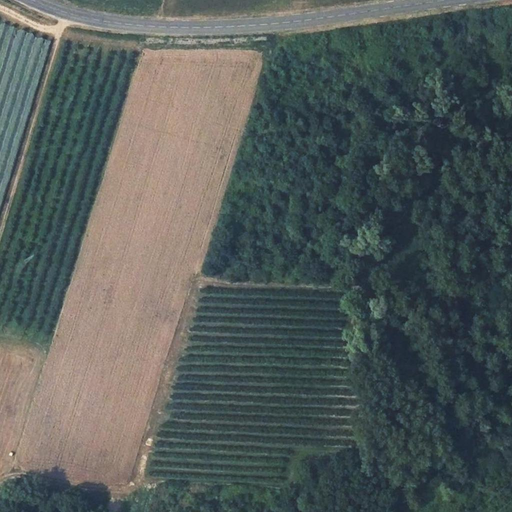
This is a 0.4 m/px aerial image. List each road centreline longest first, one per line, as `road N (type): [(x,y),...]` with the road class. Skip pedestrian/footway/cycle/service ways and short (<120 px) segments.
road 1 (tertiary): [(445,0),(283,24),(154,26),(71,18),(26,0)]
road 2 (track): [(448,336),(398,193),(415,115),(458,35),(465,0)]
